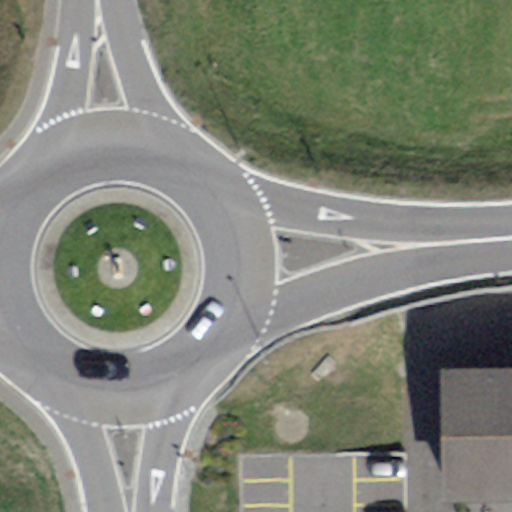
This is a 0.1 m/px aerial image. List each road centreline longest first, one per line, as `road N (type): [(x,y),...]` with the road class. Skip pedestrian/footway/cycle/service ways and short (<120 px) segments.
road 1 (primary): [(233,341),(330,293),(511,245)]
road 2 (primary): [(511,230),(378,221),(232,198)]
road 3 (residential): [(190,157),(154,111),(107,0)]
road 4 (primary): [(43,376),(92,399),(129,402),(201,375)]
road 5 (residential): [(90,0),(69,112),(49,159)]
road 6 (tertiary): [(43,376),(93,445),(113,511)]
road 7 (tertiary): [(141,511),(171,420),(201,375)]
road 8 (primary): [(233,341),(247,311),(253,261),(232,198)]
road 9 (primary): [(190,157),(119,138),(49,159)]
